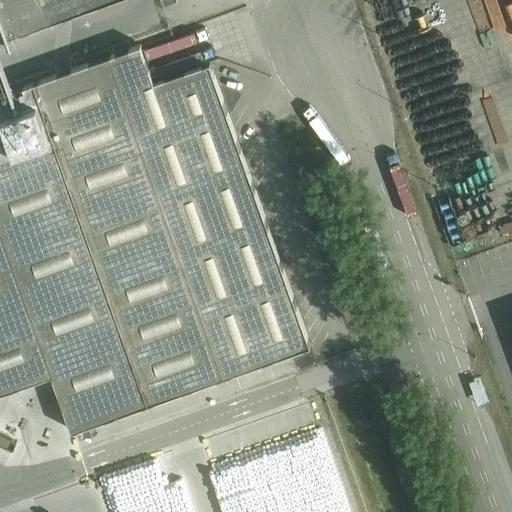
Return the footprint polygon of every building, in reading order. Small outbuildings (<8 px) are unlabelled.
[(0,0),(0,37),(104,0),(0,0)] [(389,9),(386,0),(372,0),(375,12),(389,9)] [(381,29),(382,56),(396,55),(395,29),(381,29)] [(153,80),(140,43),(0,92),(0,391),(51,373),(71,430),(310,344),(209,61),(153,80)] [(228,424),(217,428),(224,430),(226,429),(272,436),(279,433),(277,448),(263,446),(261,460),(250,464),(269,467),(277,463),(284,464),(303,457),(301,450),(305,448),(308,429),(319,424),(309,398),(298,396),(250,415),(249,421),(237,425),(228,424)] [(0,444),(11,450),(16,441),(0,433),(0,444)] [(209,511),(185,442),(107,468),(122,511),(209,511)] [(349,511),(342,487),(249,511),(349,511)]
